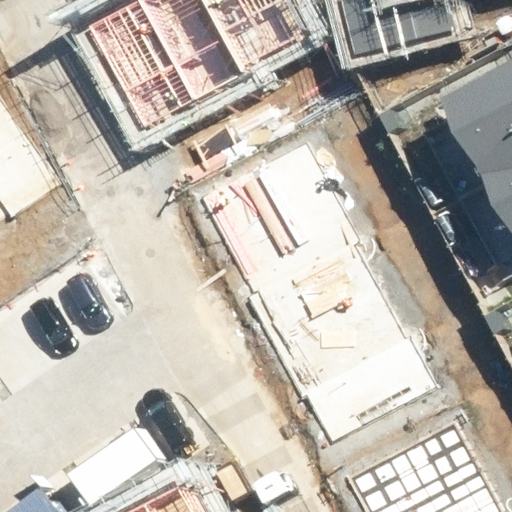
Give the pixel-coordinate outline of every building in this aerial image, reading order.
[(245,71),(204,0),(146,0),(138,4),(193,101),(245,71)] [(301,40),(277,0),(204,0),(245,71),(301,40)] [(332,0),(345,54),(454,29),(447,0),(332,0)] [(146,127),(193,101),(138,4),(91,31),(146,127)] [(511,64),(444,104),(511,219),(511,64)] [(221,150),(174,148),(172,210),(217,212),(215,248),(232,248),(232,263),(276,265),(276,250),(363,254),(367,143),(345,142),(346,107),(235,102),(233,135),(222,135),(221,150)] [(113,189),(0,179),(0,323),(5,324),(2,354),(64,360),(66,327),(101,330),(113,189)] [(498,343),(318,332),(312,435),(492,447),(498,343)] [(194,511),(178,483),(125,511),(194,511)] [(511,511),(500,488),(454,511),(511,511)]
